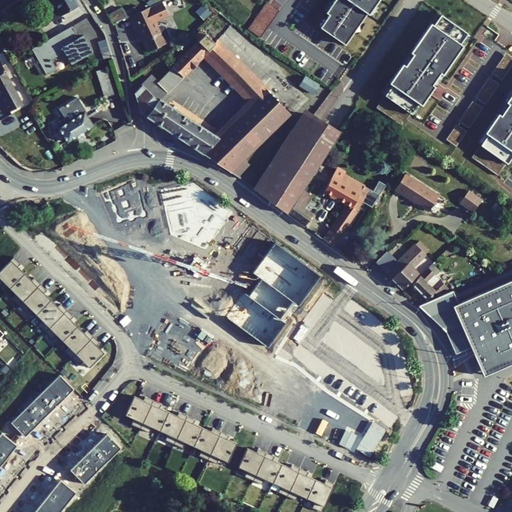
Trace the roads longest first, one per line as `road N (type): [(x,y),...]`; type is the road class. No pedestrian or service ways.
road 1 (tertiary): [(387,485),(430,412),(437,379),(431,349),(412,321),(267,215)]
road 2 (residential): [(387,485),(131,365)]
road 3 (residential): [(267,215),(412,0)]
road 4 (residential): [(131,365),(120,333),(0,221)]
road 5 (residential): [(88,0),(111,38),(141,158)]
road 6 (residential): [(2,511),(100,401)]
road 7 (tertiary): [(267,215),(196,165),(141,158)]
road 8 (residential): [(79,178),(108,234),(161,277)]
